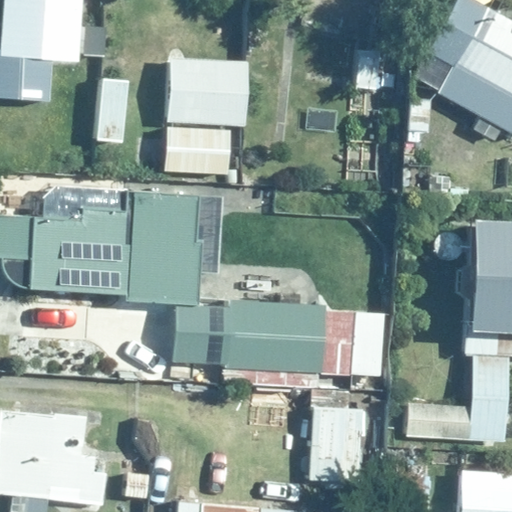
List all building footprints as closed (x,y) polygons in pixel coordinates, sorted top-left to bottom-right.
[(3,0),(2,50),(0,50),(0,101),(49,103),(51,61),(80,62),(82,0),(3,0)] [(511,18),(480,0),(446,0),(403,76),(471,115),(464,127),(491,143),(500,128),(511,134),(511,131),(511,18)] [(99,28),(84,27),(83,58),(98,58),(99,28)] [(158,122),(223,124),(239,124),(241,60),(159,58),(158,122)] [(119,142),(122,74),(91,72),(88,141),(119,142)] [(223,124),(158,122),(157,174),(222,175),(223,124)] [(111,185),(73,184),(72,216),(0,213),(0,278),(0,279),(1,280),(2,281),(3,282),(5,283),(6,283),(7,284),(8,285),(9,285),(11,286),(12,286),(13,287),(15,287),(16,288),(17,288),(19,288),(20,288),(21,288),(24,288),(117,292),(117,300),(187,303),(191,188),(126,186),(125,208),(110,207),(111,185)] [(511,215),(463,214),(459,352),(511,353),(511,215)] [(283,411),(284,384),(313,385),(313,378),(316,305),(220,302),(218,368),(226,368),(226,383),(248,384),(247,410),(283,411)] [(379,311),(344,310),(343,387),(378,387),(379,311)] [(462,403),(398,401),(396,437),(501,441),(504,357),(463,356),(462,403)] [(340,387),(304,386),(301,480),(315,480),(314,509),(353,510),(357,404),(340,404),(340,387)] [(41,511),(43,500),(97,505),(101,454),(77,452),(81,411),(0,404),(0,494),(2,495),(0,511),(41,511)] [(511,511),(511,468),(450,469),(450,511),(511,511)] [(313,511),(314,510),(169,499),(168,511),(313,511)]
